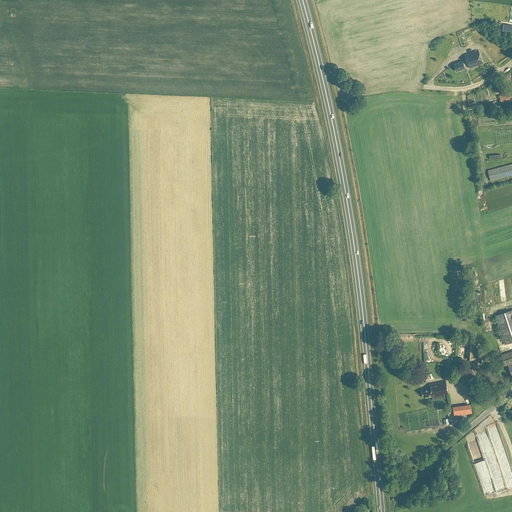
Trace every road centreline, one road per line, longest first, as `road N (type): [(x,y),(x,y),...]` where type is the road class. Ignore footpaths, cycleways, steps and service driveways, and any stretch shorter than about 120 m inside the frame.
road 1 (trunk): [(381,511),(347,203),(301,0)]
road 2 (unclassified): [(374,511),(511,392)]
